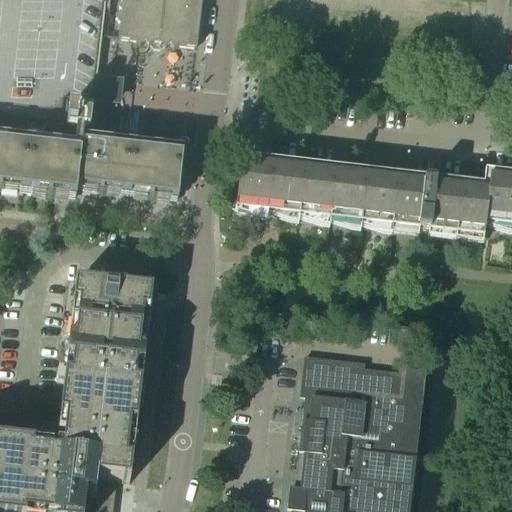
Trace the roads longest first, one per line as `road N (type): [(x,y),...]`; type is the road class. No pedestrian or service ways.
road 1 (residential): [(167,511),(192,360),(224,0)]
road 2 (residential): [(480,140),(405,146),(256,131)]
road 3 (residential): [(480,140),(493,0)]
